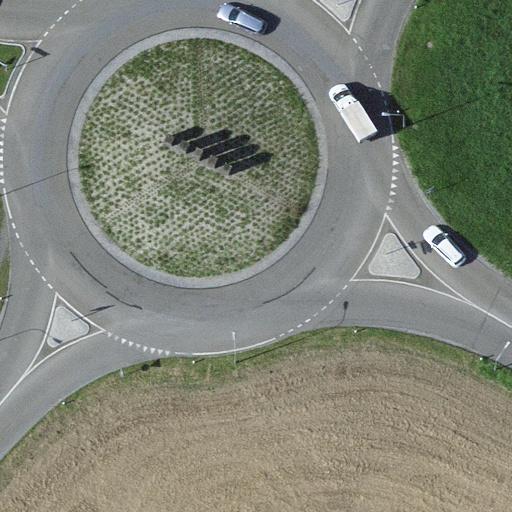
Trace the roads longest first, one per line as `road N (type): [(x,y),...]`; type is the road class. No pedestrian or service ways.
road 1 (tertiary): [(0,413),(186,318)]
road 2 (tertiary): [(60,218),(37,316),(0,402)]
road 3 (secondary): [(482,302),(374,158)]
road 4 (secondary): [(306,290),(482,302)]
road 5 (secondary): [(118,24),(85,54),(62,91),(49,178)]
road 6 (secondary): [(60,218),(109,285),(186,318)]
road 7 (secondary): [(306,290),(356,232),(374,158)]
road 8 (secondary): [(362,95),(318,35),(252,0)]
road 9 (secondary): [(186,318),(228,319),(306,290)]
